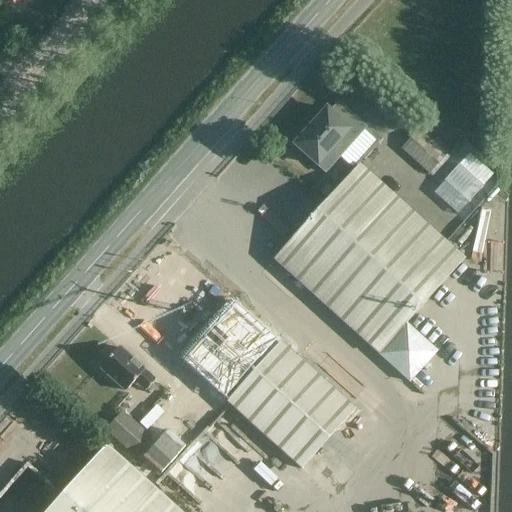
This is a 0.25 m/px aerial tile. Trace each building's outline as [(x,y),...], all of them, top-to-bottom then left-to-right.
[(325,173),(365,128),(338,104),(330,113),(326,110),(294,146),(325,173)] [(401,147),(429,172),(446,154),(418,129),(401,147)] [(373,142),(363,153),(371,160),(380,149),(373,142)] [(318,182),(330,193),(354,167),(342,156),(318,182)] [(275,259),(379,352),(410,380),(436,351),(405,322),(464,257),(360,164),(275,259)] [(300,471),(355,410),(236,302),(181,363),(300,471)] [(146,389),(155,379),(119,346),(100,367),(126,390),(134,382),(138,385),(140,383),(146,389)] [(160,394),(144,413),(151,419),(168,401),(160,394)] [(148,437),(120,412),(104,430),(131,455),(148,437)] [(94,442),(88,448),(94,453),(99,447),(94,442)] [(177,511),(104,447),(45,511),(177,511)]
